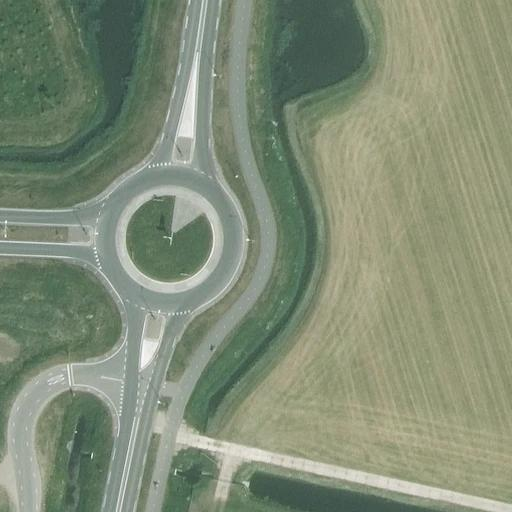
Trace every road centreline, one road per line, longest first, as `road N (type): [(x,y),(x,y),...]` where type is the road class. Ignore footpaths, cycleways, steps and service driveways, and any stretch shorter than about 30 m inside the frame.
road 1 (unclassified): [(28,511),(20,435),(27,400),(67,375),(140,384)]
road 2 (secondary): [(177,304),(210,290),(230,260),(231,224),(198,182)]
road 3 (secondary): [(116,511),(140,384)]
